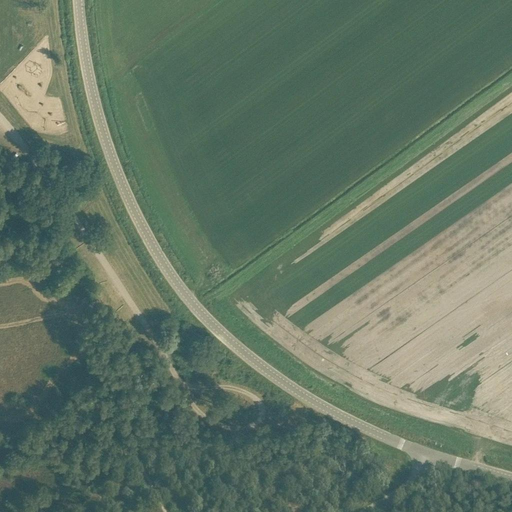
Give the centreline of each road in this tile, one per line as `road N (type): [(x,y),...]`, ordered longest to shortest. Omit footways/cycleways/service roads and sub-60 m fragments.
road 1 (tertiary): [(434,456),(354,422),(276,375),(184,288),(142,230),(97,113),(76,0)]
road 2 (track): [(169,365),(0,113)]
road 3 (track): [(315,401),(277,425),(241,429),(193,401),(169,365)]
